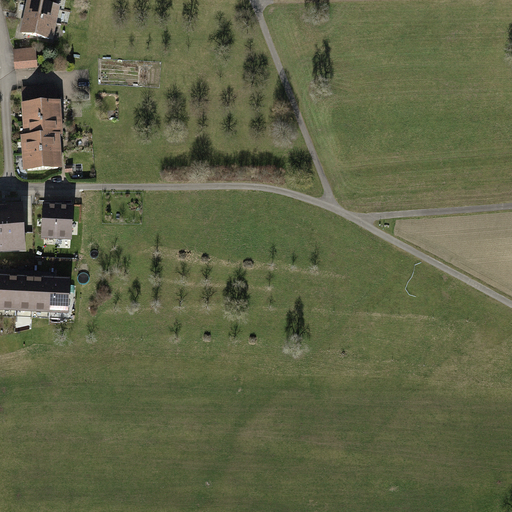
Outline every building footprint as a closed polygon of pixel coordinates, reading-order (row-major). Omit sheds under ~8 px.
[(61,8),(28,1),(24,19),(58,26),(61,8)] [(58,26),(24,19),(21,36),(54,43),(58,26)] [(37,49),(14,51),(15,71),(38,69),(37,49)] [(22,87),(23,101),(58,99),(57,84),(22,87)] [(61,99),(58,99),(23,101),(21,102),(22,117),(62,114),(61,99)] [(64,134),(62,114),(22,117),(24,134),(60,131),(61,134),(64,134)] [(21,134),(22,149),(61,146),(61,134),(60,131),(24,134),(21,134)] [(63,167),(61,146),(22,149),(23,170),(63,167)] [(23,201),(0,202),(0,251),(26,251),(23,201)] [(57,239),(59,202),(43,201),(41,238),(57,239)] [(72,240),(74,203),(59,202),(57,239),(72,240)] [(0,309),(15,311),(17,274),(0,273),(0,309)] [(33,312),(35,275),(17,274),(15,311),(33,312)] [(51,313),(53,276),(35,275),(33,312),(51,313)] [(69,313),(71,277),(53,276),(51,313),(69,313)]
